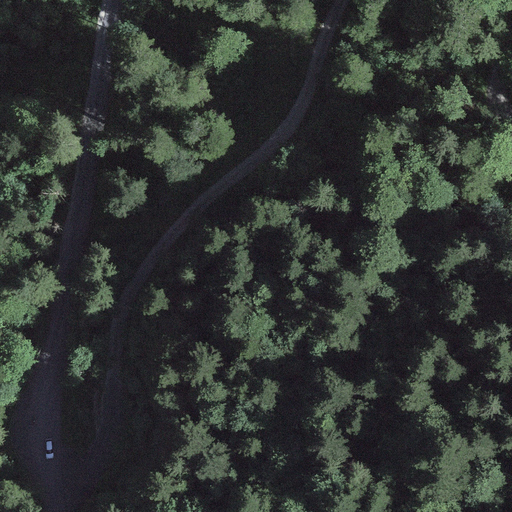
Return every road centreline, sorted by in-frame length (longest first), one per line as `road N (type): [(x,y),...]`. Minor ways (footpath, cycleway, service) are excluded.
road 1 (track): [(57,496),(91,476),(108,452),(122,314),(137,279),(200,203),(294,119),(341,0)]
road 2 (unclassified): [(115,0),(49,393),(59,511)]
